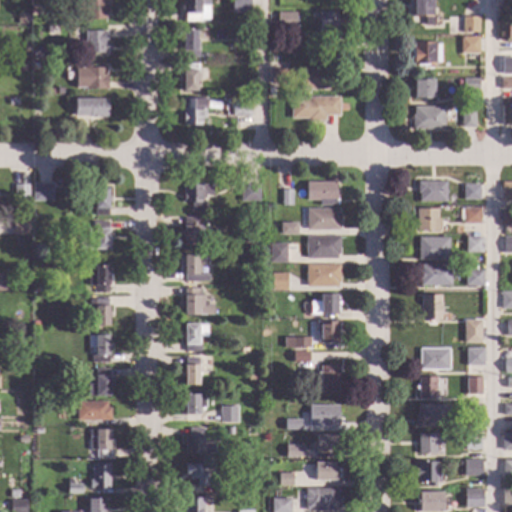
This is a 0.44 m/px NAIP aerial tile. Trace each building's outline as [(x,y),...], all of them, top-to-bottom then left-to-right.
[(105,0),(105,14),(104,14),(104,20),(90,20),(89,22),(85,22),(84,20),(76,20),(76,8),(84,9),(84,0),(105,0)] [(208,0),(208,6),(207,6),(207,20),(199,20),(199,23),(181,23),(181,11),(180,11),(180,5),(181,5),(181,0),(208,0)] [(430,0),(431,26),(423,26),(423,17),(411,17),(410,0),(430,0)] [(294,30),(276,30),(276,13),(294,13),(294,30)] [(336,36),(329,36),(329,39),(323,39),(323,35),(317,35),(317,13),(336,13),(336,36)] [(26,14),(26,23),(17,23),(17,14),(26,14)] [(477,33),(461,33),(461,17),(477,17),(477,33)] [(511,40),(498,40),(498,24),(511,24),(511,40)] [(195,50),(197,50),(197,57),(181,57),(181,44),(179,44),(179,40),(181,40),(181,30),(195,30),(195,50)] [(106,54),(90,54),(89,56),(85,56),(84,54),(84,48),(80,48),(80,42),(84,42),(84,32),(106,32),(106,54)] [(477,54),(459,54),(459,38),(477,37),(477,54)] [(433,44),(438,44),(438,63),(434,63),(434,65),(432,65),(432,68),(425,68),(425,65),(411,65),(411,43),(433,43),(433,44)] [(45,59),(31,59),(31,49),(44,49),(45,59)] [(511,76),(498,76),(498,60),(511,60),(511,76)] [(198,78),(195,78),(195,92),(182,92),(182,72),(182,64),(198,64),(198,78)] [(91,68),(105,68),(105,74),(106,74),(106,90),(84,90),(84,89),(75,89),(75,68),(84,68),(86,66),(89,66),(91,68)] [(337,80),(331,80),(331,90),(298,90),(298,70),(337,69),(337,80)] [(287,70),(287,84),(269,84),(269,70),(287,70)] [(477,90),(461,90),(461,79),(476,79),(477,90)] [(511,89),(499,90),(499,79),(511,79),(511,89)] [(432,80),(432,100),(411,100),(411,80),(432,80)] [(337,116),(323,116),(323,121),(305,121),(305,119),(289,119),(289,98),(337,97),(337,116)] [(205,109),(203,109),(203,119),(199,119),(199,126),(182,126),(182,99),(205,99),(205,109)] [(249,99),(249,116),(230,116),(230,100),(230,99),(249,99)] [(106,118),(73,117),(73,100),(106,100),(106,118)] [(442,130),(410,130),(410,116),(412,116),(412,107),(442,107),(442,130)] [(511,125),(500,125),(500,108),(511,108),(511,125)] [(473,128),(459,128),(459,111),(473,111),(473,128)] [(334,191),(336,191),(336,205),(317,206),(317,201),(304,201),(304,183),(334,182),(334,191)] [(444,202),(417,202),(417,194),(415,194),(415,182),(444,182),(444,202)] [(511,182),(511,201),(500,201),(500,182),(511,182)] [(51,202),(31,202),(31,184),(51,184),(51,202)] [(258,201),(239,201),(239,184),(258,184),(258,201)] [(27,201),(12,201),(13,185),(27,186),(27,201)] [(211,196),(204,196),(204,207),(206,206),(206,210),(204,210),(204,212),(190,213),(190,203),(182,203),(182,185),(211,185),(211,196)] [(477,201),(461,200),(461,185),(478,186),(477,201)] [(106,216),(93,216),(93,207),(91,207),(91,201),(93,201),(93,189),(106,189),(106,216)] [(291,206),(280,206),(280,190),(290,190),(291,206)] [(337,215),(339,215),(339,222),(337,222),(337,230),(305,230),(305,225),(298,225),(298,210),(304,210),(304,209),(337,209),(337,215)] [(478,210),(478,225),(462,225),(462,221),(458,221),(458,209),(478,210)] [(511,225),(499,225),(499,209),(511,209),(511,225)] [(436,220),(439,220),(439,231),(414,231),(415,210),(436,210),(436,220)] [(27,236),(11,236),(11,215),(27,215),(27,236)] [(196,226),(200,226),(200,224),(205,224),(205,226),(208,226),(208,245),(182,245),(182,236),(180,236),(180,232),(182,232),(183,218),(196,218),(196,226)] [(106,223),(107,250),(78,250),(77,240),(86,240),(86,229),(91,229),(91,223),(106,223)] [(295,224),(295,235),(278,235),(278,224),(295,224)] [(337,255),(334,255),(334,259),(304,259),(304,237),(337,237),(337,255)] [(511,253),(502,254),(502,237),(511,237),(511,253)] [(446,260),(416,260),(417,238),(447,238),(446,260)] [(481,253),(464,253),(464,238),(481,238),(481,253)] [(257,248),(245,248),(244,241),(256,240),(257,248)] [(284,263),(268,263),(268,245),(284,245),(284,263)] [(196,275),(207,275),(207,282),(183,282),(183,255),(196,255),(196,275)] [(338,283),(335,283),(335,287),(304,287),(304,265),(337,265),(338,283)] [(449,286),(419,286),(418,281),(417,281),(417,271),(419,271),(419,265),(449,265),(449,286)] [(106,293),(92,293),(92,287),(86,286),(87,266),(107,266),(106,293)] [(481,287),(463,286),(463,271),(481,271),(481,287)] [(285,290),(269,290),(269,274),(285,274),(285,290)] [(198,296),(203,296),(203,301),(206,301),(206,305),(211,305),(211,315),(182,316),(182,288),(198,288),(198,296)] [(511,310),(500,310),(500,293),(511,293),(511,310)] [(336,302),(338,302),(338,305),(336,305),(336,315),(308,315),(308,301),(318,301),(318,295),(336,295),(336,302)] [(439,309),(441,309),(441,314),(439,314),(439,320),(419,320),(420,296),(439,296),(439,309)] [(106,300),(106,327),(93,327),(93,317),(91,317),(91,307),(87,307),(87,299),(106,300)] [(479,321),(479,343),(462,343),(462,321),(479,321)] [(337,343),(316,343),(316,334),(315,334),(315,322),(337,322),(337,343)] [(205,338),(196,337),(196,345),(199,344),(199,352),(183,352),(183,324),(205,325),(205,338)] [(107,355),(107,356),(107,363),(90,363),(90,355),(91,355),(91,348),(86,348),(86,337),(108,337),(107,355)] [(308,338),(308,348),(282,348),(282,338),(308,338)] [(448,370),(418,370),(418,349),(448,349),(448,370)] [(482,366),(465,366),(464,349),(482,349),(482,366)] [(307,370),(294,370),(294,363),(291,363),(291,353),(307,353),(307,370)] [(196,365),(197,365),(197,386),(183,386),(183,359),(196,359),(196,365)] [(511,373),(503,373),(503,360),(511,360),(511,373)] [(337,384),(336,384),(336,393),(319,394),(318,376),(316,376),(316,372),(319,372),(319,367),(337,366),(337,384)] [(107,397),(88,397),(88,387),(94,387),(94,384),(91,384),(91,378),(94,378),(94,369),(107,369),(107,397)] [(434,398),(416,398),(417,377),(434,378),(434,398)] [(480,395),(465,395),(465,378),(480,378),(480,395)] [(197,397),(204,397),(204,408),(197,408),(197,415),(183,415),(183,395),(197,395),(197,397)] [(105,408),(108,408),(108,421),(74,421),(74,402),(105,402),(105,408)] [(447,427),(413,427),(413,417),(415,416),(415,405),(447,405),(447,427)] [(481,421),(463,421),(463,405),(481,405),(481,421)] [(511,416),(501,416),(501,405),(511,405),(511,416)] [(337,427),(307,426),(307,406),(337,406),(337,427)] [(235,423),(218,423),(218,407),(235,407),(235,423)] [(299,431),(283,431),(283,420),(299,420),(299,431)] [(201,430),(209,430),(209,440),(201,440),(201,443),(212,443),(212,454),(201,454),(201,456),(182,456),(182,439),(187,439),(187,429),(201,429),(201,430)] [(107,457),(94,457),(94,450),(87,450),(87,430),(107,430),(107,457)] [(511,450),(500,451),(500,434),(511,433),(511,450)] [(442,444),(434,444),(434,454),(417,454),(417,434),(442,434),(442,444)] [(336,445),(337,445),(337,452),(313,452),(313,446),(315,446),(315,435),(336,435),(336,445)] [(479,440),(479,450),(464,450),(464,439),(479,440)] [(301,458),(285,458),(284,446),(300,446),(301,458)] [(480,477),(462,477),(462,461),(480,460),(480,477)] [(511,460),(511,478),(501,478),(502,460),(511,460)] [(205,467),(212,467),(212,484),(205,484),(205,487),(195,487),(195,480),(188,481),(188,479),(185,479),(185,475),(183,475),(183,465),(196,465),(196,463),(205,463),(205,467)] [(333,466),(336,466),(336,469),(338,469),(338,473),(336,473),(336,481),(325,481),(325,483),(321,483),(321,481),(313,481),(313,464),(333,463),(333,466)] [(435,473),(439,473),(439,483),(434,483),(434,486),(426,486),(426,483),(417,483),(417,476),(414,476),(414,469),(417,469),(417,463),(435,463),(435,473)] [(108,489),(88,489),(88,480),(90,480),(90,467),(93,467),(93,464),(108,464),(108,489)] [(291,486),(277,486),(276,474),(291,474),(291,486)] [(77,485),(80,485),(80,495),(65,494),(66,485),(72,485),(72,481),(77,481),(77,485)] [(227,494),(213,494),(213,485),(227,485),(227,494)] [(511,505),(500,505),(500,488),(511,488),(511,505)] [(337,504),(335,504),(335,511),(303,511),(303,489),(337,489),(337,504)] [(481,490),(481,508),(463,507),(463,489),(481,490)] [(18,499),(9,499),(9,491),(18,491),(18,499)] [(441,511),(415,511),(415,493),(441,493),(441,511)] [(202,511),(183,511),(184,498),(202,499),(202,511)] [(103,499),(103,511),(85,511),(85,499),(103,499)] [(289,500),(289,511),(270,511),(270,499),(289,500)] [(25,511),(9,511),(9,501),(25,501),(25,511)]
